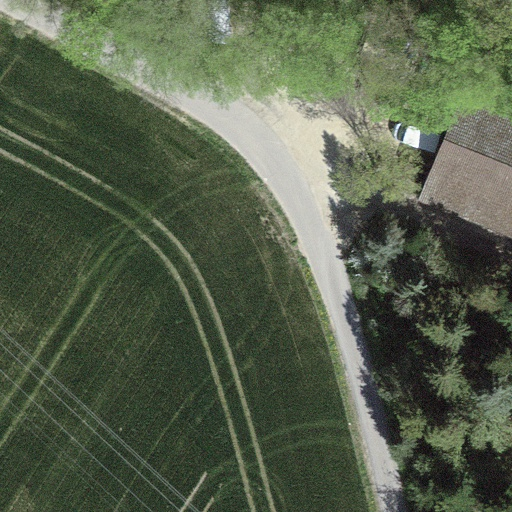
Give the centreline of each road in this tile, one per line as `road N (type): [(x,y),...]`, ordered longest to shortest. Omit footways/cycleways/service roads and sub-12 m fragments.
road 1 (track): [(251,145),(293,196),(333,277),(394,511)]
road 2 (track): [(511,259),(251,145)]
road 3 (track): [(11,0),(251,145)]
road 4 (track): [(251,145),(256,0)]
